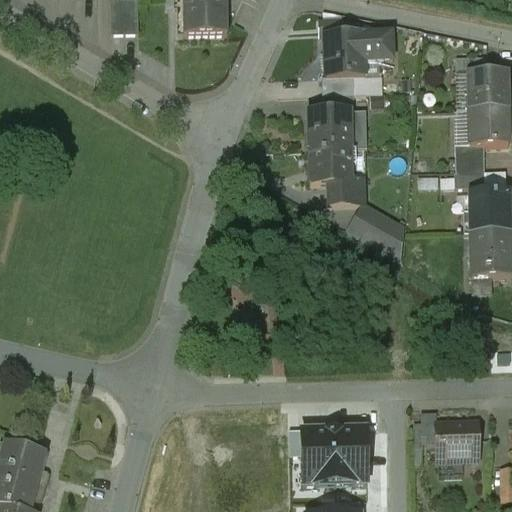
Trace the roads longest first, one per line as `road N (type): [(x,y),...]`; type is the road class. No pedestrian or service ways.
road 1 (residential): [(154,393),(217,138)]
road 2 (residential): [(0,10),(217,138)]
road 3 (residential): [(154,393),(391,391)]
road 4 (residential): [(316,0),(511,36)]
road 5 (residential): [(0,354),(154,393)]
road 6 (residential): [(217,138),(284,0)]
road 7 (residential): [(123,511),(154,393)]
road 8 (residential): [(391,391),(397,511)]
road 9 (residential): [(391,391),(511,389)]
